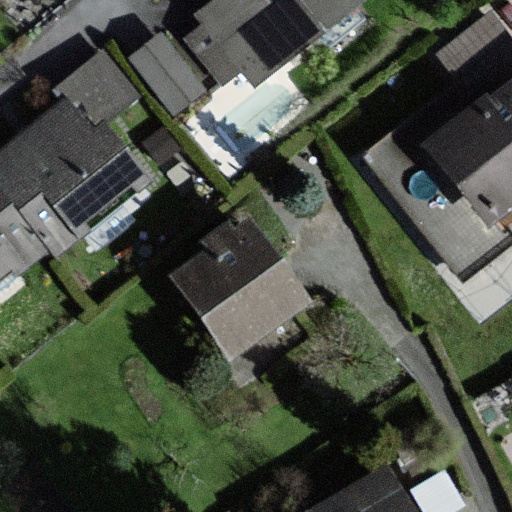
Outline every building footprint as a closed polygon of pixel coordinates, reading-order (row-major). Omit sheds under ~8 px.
[(255,75),(357,0),(223,0),(206,13),(214,25),(197,37),(225,76),(245,61),(255,75)] [(174,106),(210,78),(165,19),(128,46),(174,106)] [(511,86),(442,142),(497,211),(511,199),(511,86)] [(101,135),(73,101),(0,160),(0,182),(53,244),(61,253),(90,229),(82,220),(145,169),(111,127),(101,135)] [(25,267),(53,244),(0,182),(0,272),(18,258),(25,267)] [(312,296),(259,223),(243,234),(235,222),(212,239),(219,249),(183,274),(237,349),(312,296)] [(418,511),(392,466),(312,511),(418,511)]
